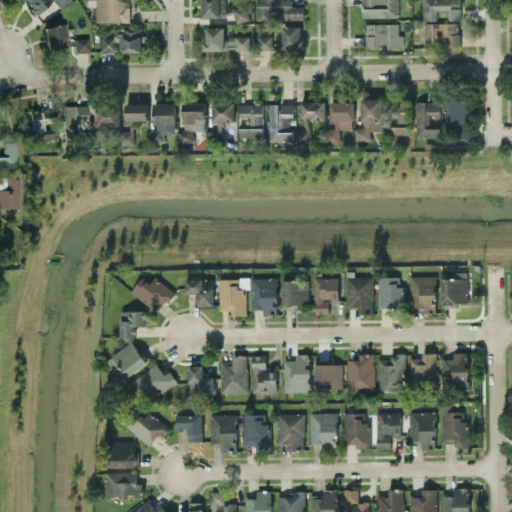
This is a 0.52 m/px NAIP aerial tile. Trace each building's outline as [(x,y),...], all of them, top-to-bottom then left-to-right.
[(72,1),(71,0),(23,0),(36,14),(53,0),(61,9),(72,1)] [(94,0),(95,22),(129,21),(128,5),(122,5),(122,0),(94,0)] [(225,0),(202,0),(202,17),(233,16),(233,8),(226,8),(225,0)] [(303,18),(303,5),(292,5),(291,0),(257,0),(258,19),(303,18)] [(397,0),(361,0),(363,17),(398,16),(397,0)] [(460,0),(422,0),(423,20),(437,19),(437,9),(446,9),(447,19),(461,19),(460,0)] [(236,22),(249,19),(246,5),(233,7),(236,22)] [(459,45),(459,21),(424,22),(425,46),(437,46),(437,36),(448,36),(448,46),(459,45)] [(398,22),(365,23),(366,46),(403,45),(403,34),(398,34),(398,22)] [(47,49),(75,45),(76,53),(90,51),(88,37),(69,40),(67,23),(44,26),(47,49)] [(143,50),(142,25),(114,26),(115,37),(99,37),(100,51),(143,50)] [(226,26),(205,27),(205,49),(250,49),(250,36),(235,36),(235,43),(226,43),(226,26)] [(383,98),(362,97),(361,126),(355,126),(355,140),(371,140),(371,130),(382,130),(383,98)] [(444,123),(467,123),(468,99),(445,98),(444,123)] [(326,119),(325,100),(302,101),(302,128),(295,128),(296,145),(311,144),(310,120),(326,119)] [(440,116),(440,100),(416,100),(417,137),(439,136),(439,123),(429,123),(429,116),(440,116)] [(183,102),(184,130),(179,130),(180,142),(194,141),(194,130),(207,129),(206,101),(183,102)] [(353,128),(354,101),(331,101),(330,124),(327,124),(326,141),(339,141),(339,128),(353,128)] [(409,134),(410,101),(399,101),(388,101),(387,134),(409,134)] [(126,119),(148,120),(148,103),(126,102),(126,119)] [(175,102),(154,102),(154,129),(149,129),(150,143),(164,142),(164,133),(176,133),(175,102)] [(235,102),(212,102),(213,121),(235,121),(235,102)] [(263,102),(239,103),(239,116),(250,116),(250,124),(239,125),(239,136),(264,136),(263,102)] [(270,141),(294,140),(292,102),(268,103),(270,141)] [(88,117),(88,105),(64,105),(64,130),(76,130),(75,117),(88,117)] [(96,125),(120,125),(120,105),(97,105),(96,125)] [(57,128),(45,129),(44,121),(53,120),(52,109),(30,111),(32,142),(58,140),(57,128)] [(0,135),(11,133),(8,119),(0,120),(0,135)] [(458,126),(458,140),(468,140),(468,126),(458,126)] [(110,143),(111,130),(92,130),(91,143),(110,143)] [(119,144),(135,144),(134,130),(119,130),(119,144)] [(0,166),(17,166),(16,141),(3,142),(3,156),(0,155),(0,166)] [(19,177),(0,177),(0,207),(19,208),(19,177)] [(468,304),(468,271),(441,270),(441,304),(468,304)] [(131,290),(155,310),(164,300),(167,303),(176,292),(156,276),(151,281),(143,275),(131,290)] [(359,313),(373,313),(374,276),(347,275),(346,307),(359,307),(359,313)] [(403,275),(378,276),(378,308),(403,308),(403,275)] [(409,275),(410,307),(422,306),(422,312),(434,312),(434,299),(437,298),(436,275),(409,275)] [(315,313),(329,313),(329,301),(339,301),(338,276),(314,276),(315,313)] [(248,314),(248,277),(219,277),(220,309),(231,309),(231,314),(248,314)] [(251,309),(263,309),(263,314),(277,314),(278,277),(251,277),(251,309)] [(214,304),(213,278),(187,278),(187,292),(198,292),(198,305),(214,304)] [(308,278),(283,279),(283,306),(309,305),(308,278)] [(137,336),(137,325),(148,325),(147,309),(120,310),(121,336),(137,336)] [(128,377),(149,360),(133,339),(105,360),(114,371),(120,366),(128,377)] [(410,357),(411,383),(437,382),(437,351),(421,352),(422,357),(410,357)] [(442,358),(443,387),(469,386),(468,351),(454,352),(454,358),(442,358)] [(347,359),(347,389),(374,389),(374,352),(359,352),(359,358),(347,359)] [(284,391),(310,390),(310,353),(296,353),(296,359),(284,359),(284,391)] [(379,358),(379,389),(404,389),(404,353),(391,353),(391,358),(379,358)] [(248,391),(247,354),(232,354),(232,359),(220,360),(221,392),(248,391)] [(252,391),(277,391),(277,370),(266,370),(266,354),(252,354),(252,391)] [(176,380),(169,369),(164,373),(157,362),(131,380),(146,401),(176,380)] [(342,363),(315,363),(315,388),(342,387),(342,363)] [(216,391),(215,375),(204,376),(203,364),(188,364),(189,392),(216,391)] [(150,410),(145,415),(138,408),(124,423),(150,446),(168,427),(150,410)] [(436,411),(410,410),(409,439),(421,439),(421,448),(435,448),(436,411)] [(442,442),(455,443),(455,446),(468,447),(469,421),(464,420),(464,410),(443,410),(442,442)] [(311,411),(310,446),(336,446),(337,412),(311,411)] [(369,421),(364,421),(364,411),(343,412),(344,442),(358,442),(358,448),(370,448),(369,421)] [(377,448),(391,448),(390,437),(401,437),(400,411),(376,411),(377,448)] [(277,443),(289,443),(289,449),(304,450),(305,413),(278,412),(277,443)] [(187,440),(202,439),(201,413),(176,414),(176,430),(187,429),(187,440)] [(237,413),(211,413),(210,443),(223,443),(222,451),(236,451),(237,413)] [(265,413),(243,413),(244,444),(255,444),(255,449),(271,449),(270,422),(265,422),(265,413)] [(108,467),(138,466),(137,440),(108,440),(108,467)] [(106,497),(129,497),(129,495),(143,495),(143,482),(137,482),(137,470),(106,471),(106,497)] [(469,511),(469,486),(455,487),(455,495),(443,495),(443,511),(469,511)] [(311,511),(338,511),(338,488),(323,488),(323,494),(311,495),(311,511)] [(368,511),(369,501),(358,500),(359,489),(345,488),(344,511),(368,511)] [(404,511),(404,488),(388,488),(389,494),(377,494),(377,511),(404,511)] [(410,494),(410,511),(437,511),(437,488),(421,488),(421,494),(410,494)] [(244,497),(244,511),(271,511),(271,489),(256,490),(256,497),(244,497)] [(278,511),(305,511),(305,489),(292,490),(292,495),(278,496),(278,511)] [(166,511),(160,503),(155,506),(149,498),(129,511),(166,511)] [(202,511),(203,501),(189,501),(188,511),(202,511)]
